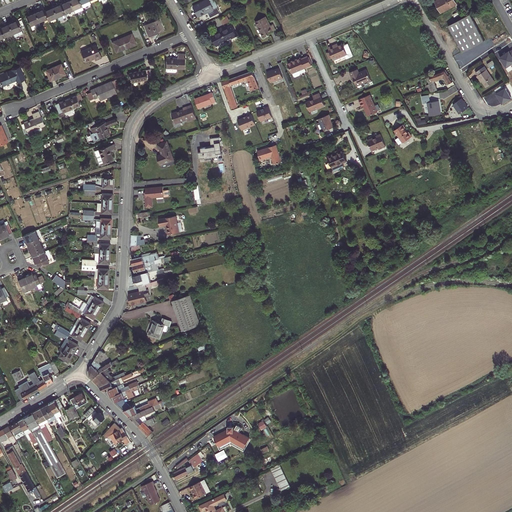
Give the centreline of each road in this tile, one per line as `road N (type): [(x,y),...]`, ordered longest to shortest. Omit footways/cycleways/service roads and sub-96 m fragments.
road 1 (residential): [(213,75),(151,104),(135,124),(120,301),(78,372)]
road 2 (track): [(157,461),(367,317)]
road 3 (residential): [(11,110),(189,34)]
road 4 (residential): [(183,511),(145,441),(78,372)]
road 5 (residential): [(414,0),(475,105),(485,112),(511,105)]
